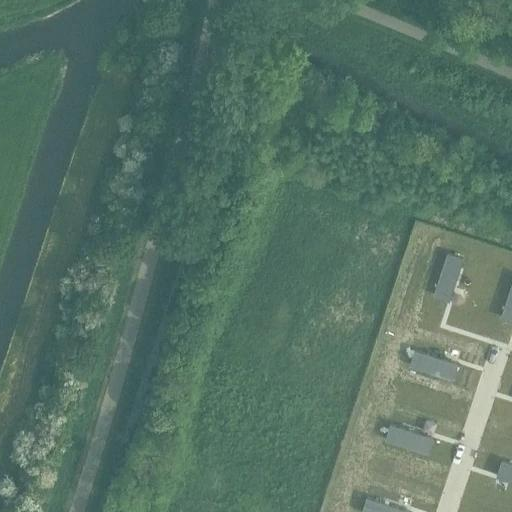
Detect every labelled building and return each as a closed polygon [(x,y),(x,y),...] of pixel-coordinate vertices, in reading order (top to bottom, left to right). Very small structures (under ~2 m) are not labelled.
[(448,253),(434,295),(449,300),(463,258),(448,253)] [(511,284),(501,317),(511,320),(511,284)] [(415,350),(410,365),(452,379),(457,364),(415,350)] [(391,424),(386,440),(428,453),(433,438),(391,424)] [(511,463),(502,461),(497,476),(511,480),(511,463)] [(367,497),(361,511),(408,511),(409,511),(367,497)]
